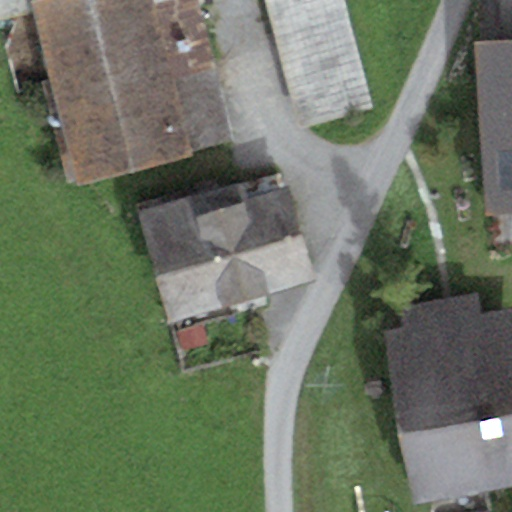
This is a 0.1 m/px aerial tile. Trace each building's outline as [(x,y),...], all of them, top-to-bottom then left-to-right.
[(235,145),(195,0),(37,0),(26,3),(77,188),(235,145)] [(373,107),(345,0),(258,0),(291,128),(373,107)] [(511,0),(499,0),(502,41),(511,40),(511,0)] [(511,211),(511,40),(502,41),(476,43),(488,213),(511,211)] [(279,170),(136,214),(171,327),(314,283),(279,170)] [(402,327),(385,330),(417,503),(511,485),(511,306),(480,313),(477,293),(399,307),(402,327)]
